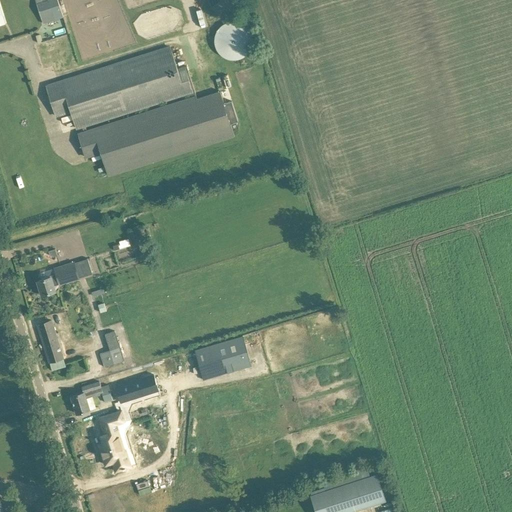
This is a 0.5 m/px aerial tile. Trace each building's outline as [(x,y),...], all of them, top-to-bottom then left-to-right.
[(47,0),(37,3),(43,23),(54,19),(62,17),(56,0),(47,0)] [(233,1),(233,0),(206,0),(207,1),(208,4),(209,6),(211,8),(213,10),(215,11),(217,12),(220,12),(223,12),(225,11),(228,10),(230,8),(231,6),(232,4),(233,1)] [(251,46),(252,42),(252,38),(251,35),(250,31),(248,28),(245,26),(242,24),(238,22),(235,22),(231,22),(227,23),(224,24),(221,26),(218,29),(216,32),(215,36),(215,40),(215,43),(216,47),(218,50),(220,53),(222,55),(225,57),(229,58),(232,58),(236,58),(239,58),(242,56),(245,54),(248,52),(250,49),(251,46)] [(170,45),(169,46),(164,48),(47,85),(57,116),(72,112),(78,129),(82,127),(83,131),(87,130),(86,126),(191,93),(192,96),(196,95),(187,66),(185,66),(179,69),(170,45)] [(232,101),(224,103),(220,91),(197,98),(196,95),(192,96),(87,130),(83,131),(77,133),(86,158),(101,153),(109,176),(235,136),(230,124),(238,121),(232,101)] [(120,244),(119,244),(121,248),(131,245),(129,238),(119,240),(120,244)] [(55,248),(49,250),(50,255),(53,256),(58,255),(55,248)] [(42,295),(52,292),(55,291),(53,283),(59,281),(60,284),(79,278),(74,262),(64,265),(55,268),(56,274),(50,276),(50,277),(38,281),(42,295)] [(104,287),(92,291),(94,296),(106,292),(104,287)] [(50,363),(63,359),(51,320),(48,321),(38,324),(50,363)] [(110,350),(100,353),(104,366),(124,360),(123,358),(115,331),(105,334),(110,350)] [(243,337),(195,350),(204,379),(251,365),(243,337)] [(153,374),(116,386),(121,402),(122,402),(121,400),(142,393),(143,395),(158,390),(153,374)] [(101,445),(100,445),(106,464),(113,462),(116,471),(126,468),(124,459),(118,461),(116,453),(125,450),(118,430),(117,430),(115,424),(125,421),(121,410),(100,417),(105,434),(102,435),(105,444),(101,445)] [(315,511),(350,511),(386,500),(377,473),(310,495),(315,511)]
